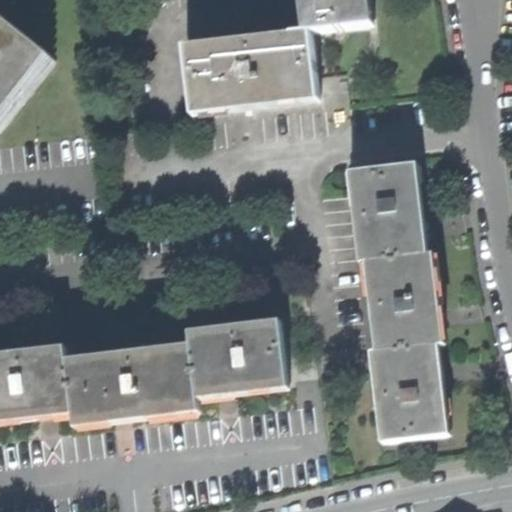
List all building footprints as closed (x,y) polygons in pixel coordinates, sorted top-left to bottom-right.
[(309,0),(315,38),(373,31),(369,0),(309,0)] [(0,131),(51,67),(0,26),(0,131)] [(323,100),(316,42),(263,49),(246,51),(191,58),(198,115),(323,100)] [(246,44),(246,51),(263,49),(262,42),(254,43),(246,44)] [(368,231),(372,268),(429,261),(418,169),(361,176),(366,214),(360,214),(361,223),(362,232),(368,231)] [(379,321),(383,357),(440,351),(445,350),(435,261),(429,261),(372,268),(376,304),(371,305),(372,314),(372,321),(379,321)] [(196,342),(198,356),(203,399),(293,389),(286,332),(251,336),(250,331),(241,332),(232,333),(233,338),(196,342)] [(393,448),(450,442),(440,351),(383,357),(387,394),(381,394),(382,403),(383,411),(389,410),(393,448)] [(0,365),(0,422),(78,414),(74,371),(72,357),(35,361),(34,356),(25,357),(16,358),(17,364),(0,365)] [(129,365),(74,371),(78,414),(80,426),(204,412),(203,399),(198,356),(145,362),(145,356),(136,357),(128,358),(129,365)]
